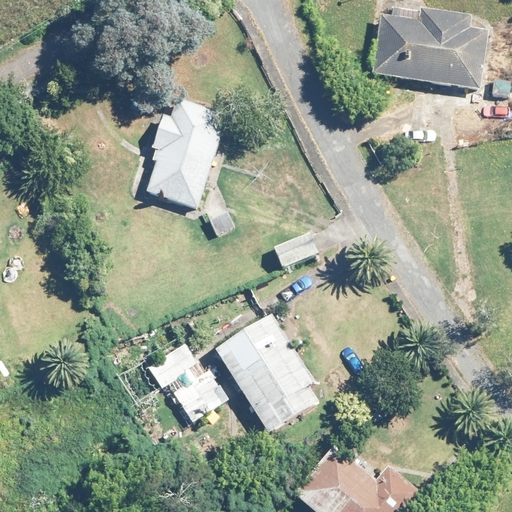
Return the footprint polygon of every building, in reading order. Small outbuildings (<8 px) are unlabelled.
[(380,26),(373,84),(481,97),(488,39),(484,39),(487,20),(419,12),(416,30),(380,26)] [(511,83),(493,83),(492,101),(511,102),(511,83)] [(180,109),(178,124),(160,122),(151,194),(169,196),(168,203),(220,210),(231,116),(180,109)] [(174,211),(166,228),(189,239),(198,222),(174,211)] [(275,253),(285,273),(322,256),(313,236),(275,253)] [(276,322),(216,361),(265,433),(324,394),(276,322)] [(165,393),(199,368),(183,346),(149,371),(165,393)] [(341,353),(324,361),(346,401),(362,392),(341,353)] [(222,391),(210,373),(175,397),(194,427),(223,407),(215,395),(222,391)] [(380,511),(392,497),(340,457),(327,472),(324,469),(298,503),(310,511),(380,511)]
